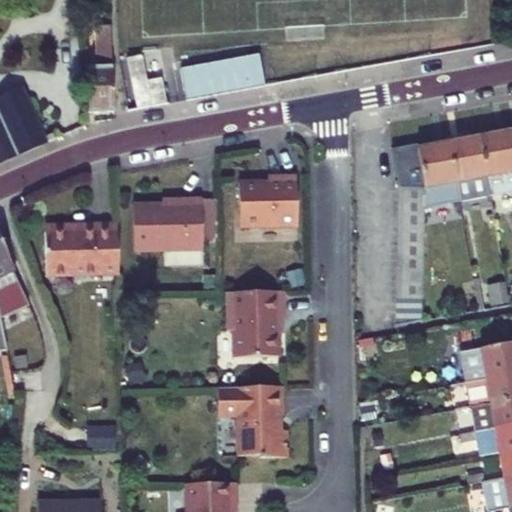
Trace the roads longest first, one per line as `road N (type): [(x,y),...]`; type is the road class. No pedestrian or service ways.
road 1 (residential): [(333,103),(339,511)]
road 2 (tertiary): [(333,103),(122,142),(0,187)]
road 3 (tertiary): [(511,71),(333,103)]
